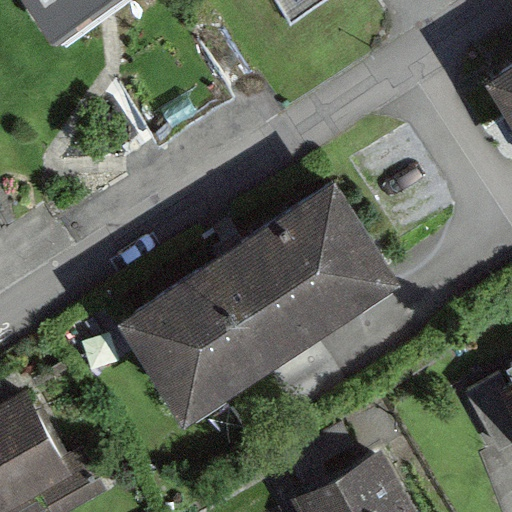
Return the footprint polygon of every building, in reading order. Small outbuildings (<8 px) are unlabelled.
[(30,0),(49,29),(96,0),(30,0)] [(511,31),(461,64),(511,143),(511,31)] [(369,271),(310,173),(92,303),(150,401),(369,271)] [(511,372),(476,392),(511,458),(511,372)] [(20,386),(0,395),(0,511),(49,511),(100,488),(83,454),(60,465),(20,386)] [(415,511),(374,439),(278,494),(288,511),(415,511)]
